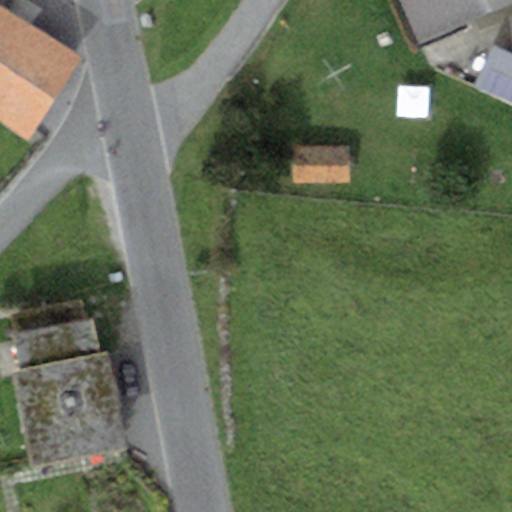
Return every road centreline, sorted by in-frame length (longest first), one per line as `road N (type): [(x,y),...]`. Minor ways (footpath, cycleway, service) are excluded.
road 1 (secondary): [(207,511),(128,91)]
road 2 (residential): [(0,242),(128,91)]
road 3 (unknown): [(128,91),(210,77),(259,0)]
